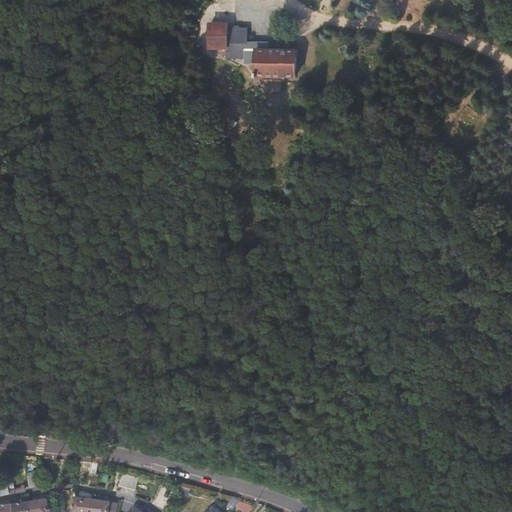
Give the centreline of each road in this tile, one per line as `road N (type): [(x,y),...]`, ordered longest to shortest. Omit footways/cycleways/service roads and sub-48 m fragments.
road 1 (residential): [(303,511),(278,497),(130,455),(0,440)]
road 2 (residential): [(511,67),(444,34),(320,22),(281,0)]
